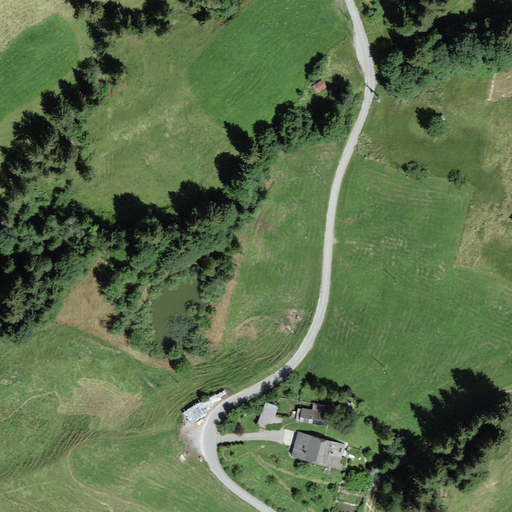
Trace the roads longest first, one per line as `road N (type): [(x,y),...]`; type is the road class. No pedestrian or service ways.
road 1 (unclassified): [(271,511),(218,476),(212,433),(232,401),(296,363),(322,314),(336,186),(372,81),(349,0)]
road 2 (track): [(368,511),(381,479),(407,448),(511,391)]
